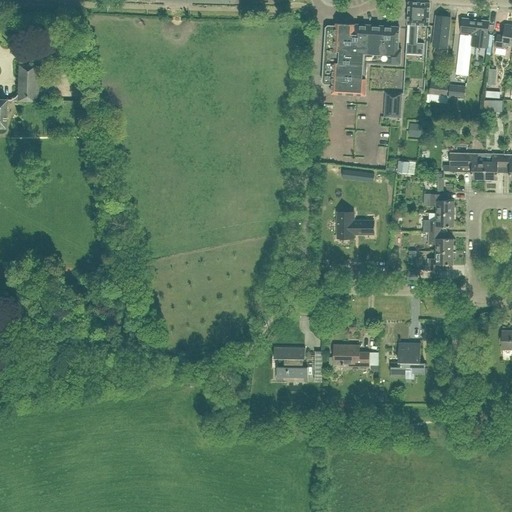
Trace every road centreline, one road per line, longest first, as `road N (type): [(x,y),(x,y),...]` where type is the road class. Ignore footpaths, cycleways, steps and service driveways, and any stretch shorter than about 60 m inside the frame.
road 1 (unclassified): [(319,9),(303,273),(230,369)]
road 2 (residential): [(473,296),(339,291)]
road 3 (residential): [(473,296),(476,202),(511,202)]
